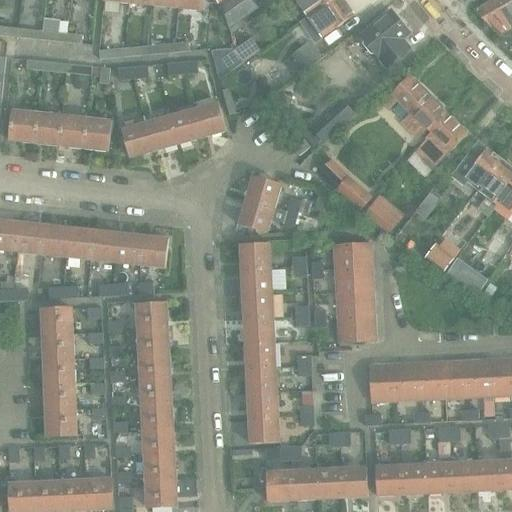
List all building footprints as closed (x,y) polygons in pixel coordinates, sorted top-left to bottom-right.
[(105,0),(105,2),(104,12),(119,14),(120,4),(131,5),(131,0),(105,0)] [(179,9),(179,0),(155,0),(155,7),(179,9)] [(179,0),(179,9),(204,12),(204,0),(179,0)] [(217,0),(219,5),(220,4),(229,29),(228,30),(231,34),(243,27),(240,23),(258,9),(251,0),(217,0)] [(295,0),(308,17),(332,0),(295,0)] [(332,0),(308,17),(301,22),(315,43),(322,38),(355,15),(345,0),(332,0)] [(511,24),(497,0),(493,0),(478,9),(477,14),(501,36),(511,48),(511,24)] [(511,0),(497,0),(511,24),(511,0)] [(399,42),(409,33),(391,10),(361,35),(386,67),(406,51),(399,42)] [(43,32),(42,40),(66,43),(67,34),(69,25),(60,24),(60,21),(44,20),(43,32)] [(0,27),(0,35),(19,38),(20,29),(0,27)] [(42,40),(43,32),(20,29),(19,38),(42,40)] [(67,34),(66,43),(83,44),(84,36),(67,34)] [(242,64),(260,51),(253,39),(234,53),(242,64)] [(322,59),(309,42),(291,56),(304,73),(322,59)] [(166,45),(167,55),(190,53),(189,43),(166,45)] [(144,47),(145,57),(167,55),(166,45),(144,47)] [(145,57),(144,47),(122,49),(123,59),(145,57)] [(123,59),(122,49),(99,52),(99,61),(123,59)] [(43,72),(44,63),(27,61),(26,71),(43,72)] [(182,64),(183,76),(198,74),(197,62),(182,64)] [(44,63),(43,72),(67,75),(68,65),(44,63)] [(183,76),(182,64),(167,65),(168,77),(183,76)] [(68,65),(67,75),(76,75),(91,77),(92,77),(93,68),(68,65)] [(133,68),(134,80),(149,79),(148,67),(133,68)] [(134,80),(133,68),(118,69),(119,82),(134,80)] [(101,69),(99,85),(109,86),(111,70),(101,69)] [(76,75),(75,88),(90,90),(92,77),(91,77),(76,75)] [(410,114),(429,96),(409,76),(382,104),(389,111),(397,102),(410,114)] [(429,96),(410,114),(411,114),(406,119),(422,135),(428,129),(431,132),(448,114),(429,96)] [(354,115),(341,101),(310,129),(323,144),(354,115)] [(194,110),(203,139),(227,132),(219,103),(194,110)] [(35,144),(39,112),(13,110),(10,141),(35,144)] [(171,117),(179,146),(203,139),(194,110),(171,117)] [(39,112),(35,144),(60,147),(63,115),(39,112)] [(425,139),(426,140),(416,151),(434,169),(468,134),(448,114),(431,132),(432,132),(425,139)] [(63,115),(60,147),(84,149),(88,118),(63,115)] [(147,123),(156,153),(179,146),(171,117),(147,123)] [(88,118),(84,149),(110,152),(114,121),(88,118)] [(131,159),(156,153),(147,123),(123,130),(131,159)] [(304,140),(293,149),(299,157),(311,147),(304,140)] [(481,186),(501,160),(479,143),(453,177),(465,186),(471,178),(481,186)] [(500,203),(511,188),(511,168),(501,160),(481,186),(482,186),(479,191),(489,198),(480,210),(489,217),(495,210),(500,203)] [(329,163),(316,176),(334,193),(345,180),(329,163)] [(247,200),(276,208),(283,185),(254,176),(247,200)] [(360,212),(372,198),(349,177),(336,192),(360,212)] [(500,203),(495,210),(511,223),(511,188),(500,203)] [(439,201),(430,194),(415,214),(424,221),(439,201)] [(319,196),(315,211),(329,215),(333,200),(319,196)] [(287,212),(298,215),(302,201),(291,198),(287,212)] [(388,237),(403,219),(377,199),(364,215),(373,222),(371,225),(388,237)] [(276,208),(247,200),(240,223),(269,232),(272,222),(283,225),(283,226),(294,229),(298,215),(287,212),(287,213),(275,210),(276,208)] [(0,250),(19,253),(22,224),(0,221),(0,250)] [(19,253),(43,256),(46,227),(22,224),(19,253)] [(43,256),(68,258),(71,229),(46,227),(43,256)] [(68,258),(92,261),(95,232),(71,229),(68,258)] [(92,261),(117,263),(120,235),(95,232),(92,261)] [(117,263),(141,266),(144,237),(120,235),(117,263)] [(167,269),(170,240),(144,237),(141,266),(167,269)] [(243,271),(273,269),(272,244),(241,246),(243,271)] [(336,271),(373,269),(372,244),(335,246),(336,271)] [(435,248),(424,262),(443,277),(454,262),(435,248)] [(292,269),(307,268),(306,257),(291,258),(292,269)] [(312,272),(324,272),(323,263),(311,263),(312,272)] [(307,268),(292,269),(292,279),(308,278),(307,268)] [(273,269),(243,271),(244,295),(274,294),(273,269)] [(337,295),(375,293),(373,269),(336,271),(337,295)] [(324,272),(312,272),(312,281),(324,281),(324,272)] [(477,272),(467,287),(477,294),(487,279),(477,272)] [(0,289),(0,291),(0,290),(0,303),(14,302),(13,291),(13,279),(6,280),(6,283),(0,282),(0,289)] [(139,295),(155,295),(154,283),(139,284),(139,295)] [(129,284),(113,285),(114,298),(129,297),(129,284)] [(113,285),(98,286),(99,299),(114,298),(113,285)] [(78,287),(63,288),(64,300),(79,299),(78,287)] [(63,288),(48,289),(49,301),(64,300),(63,288)] [(28,289),(13,291),(14,302),(18,302),(29,302),(28,289)] [(339,319),(376,317),(375,293),(337,295),(339,319)] [(274,294),(244,295),(245,320),(275,318),(274,294)] [(139,306),(140,332),(170,330),(168,304),(139,306)] [(295,318),(309,317),(309,307),(294,308),(295,318)] [(74,309),(44,311),(45,337),(76,336),(74,309)] [(102,320),(102,309),(88,309),(88,320),(102,320)] [(315,321),(326,320),(325,311),(314,312),(315,321)] [(309,317),(295,318),(296,328),(310,327),(309,317)] [(376,317),(339,319),(340,344),(377,342),(376,317)] [(275,318),(245,320),(247,345),(277,343),(275,318)] [(326,320),(315,321),(315,329),(327,329),(326,320)] [(122,321),(108,322),(108,333),(123,333),(122,321)] [(171,356),(170,330),(140,332),(141,357),(171,356)] [(103,334),(88,334),(89,346),(104,345),(103,334)] [(77,361),(76,336),(45,337),(46,362),(77,361)] [(277,343),(247,345),(248,369),(278,368),(277,343)] [(110,359),(124,358),(124,347),(109,348),(110,359)] [(141,357),(143,383),(172,381),(171,356),(141,357)] [(298,368),(312,367),(312,356),(297,357),(298,368)] [(511,397),(511,358),(493,360),(495,398),(511,397)] [(104,359),(89,359),(90,371),(104,370),(104,359)] [(495,398),(493,360),(469,361),(471,399),(495,398)] [(78,386),(77,361),(46,362),(47,388),(78,386)] [(471,399),(469,361),(444,362),(446,400),(471,399)] [(446,400),(444,362),(420,363),(422,401),(446,400)] [(422,401),(420,363),(396,365),(398,402),(422,401)] [(398,402),(396,365),(371,366),(373,403),(398,402)] [(312,367),(298,368),(298,378),(313,377),(312,367)] [(278,368),(248,369),(249,394),(279,393),(278,368)] [(110,373),(111,384),(125,383),(125,372),(110,373)] [(174,407),(172,381),(143,383),(144,408),(174,407)] [(105,384),(90,385),(91,396),(105,396),(105,384)] [(79,411),(78,386),(47,388),(48,413),(79,411)] [(279,393),(249,394),(251,419),(281,417),(279,393)] [(127,409),(126,397),(112,398),(112,409),(127,409)] [(301,417),(315,416),(315,406),(300,407),(301,417)] [(175,432),(174,407),(144,408),(145,433),(175,432)] [(494,408),(484,408),(485,418),(494,417),(494,408)] [(106,410),(92,411),(92,421),(106,420),(106,410)] [(470,411),(470,422),(479,422),(479,410),(470,411)] [(80,437),(79,411),(48,413),(49,438),(80,437)] [(470,422),(470,411),(461,411),(461,423),(470,422)] [(422,425),(421,413),(413,414),(413,425),(422,425)] [(421,413),(422,425),(430,424),(430,413),(421,413)] [(365,416),(366,421),(366,426),(383,425),(382,415),(365,416)] [(315,416),(301,417),(301,428),(316,427),(315,416)] [(281,417),(251,419),(252,445),(282,443),(281,417)] [(113,423),(114,434),(128,434),(128,423),(113,423)] [(502,490),(499,426),(488,426),(489,442),(499,442),(500,461),(477,462),(478,491),(502,490)] [(499,426),(502,490),(511,489),(511,460),(510,426),(499,426)] [(450,444),(450,428),(439,429),(440,444),(450,444)] [(450,428),(450,444),(461,443),(460,428),(450,428)] [(400,446),(400,431),(389,432),(390,446),(400,446)] [(400,431),(400,446),(411,445),(410,431),(400,431)] [(177,457),(175,432),(145,433),(147,459),(177,457)] [(341,448),(340,433),(330,434),(331,449),(341,448)] [(340,433),(341,448),(352,447),(351,433),(340,433)] [(96,460),(95,445),(84,446),(84,471),(91,470),(91,460),(96,460)] [(70,461),(70,447),(59,447),(59,461),(70,461)] [(46,448),(35,449),(36,463),(46,462),(46,448)] [(116,459),(131,459),(130,448),(116,448),(116,459)] [(291,463),(290,448),(280,449),(280,463),(291,463)] [(301,448),(290,448),(291,463),(302,462),(301,448)] [(9,450),(9,451),(10,464),(21,463),(21,449),(9,450)] [(178,482),(177,457),(147,459),(148,484),(178,482)] [(478,491),(477,462),(452,463),(454,492),(478,491)] [(454,492),(452,463),(427,464),(429,494),(454,492)] [(429,494),(427,464),(403,466),(404,495),(429,494)] [(404,495),(403,466),(377,467),(379,496),(404,495)] [(342,468),(343,498),(369,496),(367,467),(342,468)] [(343,498),(342,468),(318,470),(319,499),(343,498)] [(319,499),(318,470),(293,471),(294,500),(319,499)] [(294,500),(293,471),(267,472),(269,501),(294,500)] [(117,473),(117,485),(132,484),(132,472),(117,473)] [(88,511),(114,511),(113,479),(86,481),(88,511)] [(62,511),(88,511),(86,481),(61,482),(62,511)] [(37,511),(62,511),(61,482),(36,483),(37,511)] [(179,508),(178,482),(148,484),(149,509),(179,508)] [(12,511),(37,511),(36,483),(11,485),(12,511)] [(120,498),(121,510),(134,509),(134,498),(120,498)]
